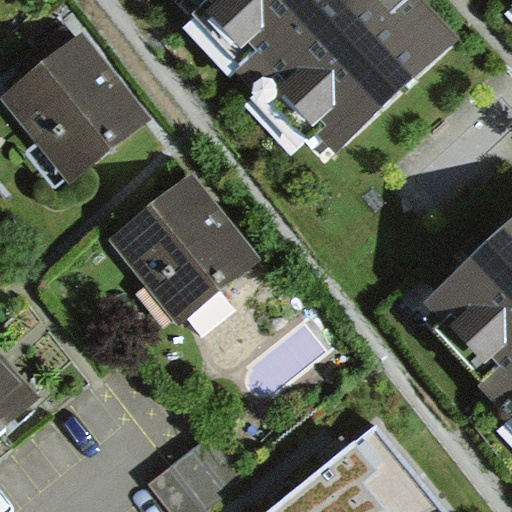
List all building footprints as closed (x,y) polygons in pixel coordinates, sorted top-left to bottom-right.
[(411,0),(172,0),(326,167),(456,48),(411,0)] [(83,33),(2,97),(70,182),(151,118),(83,33)] [(184,179),(111,235),(169,311),(243,255),(184,179)] [(511,231),(424,312),(511,407),(511,231)] [(0,381),(0,414),(17,400),(0,381)] [(451,511),(377,426),(268,511),(451,511)] [(205,435),(142,484),(163,511),(190,511),(237,476),(205,435)]
